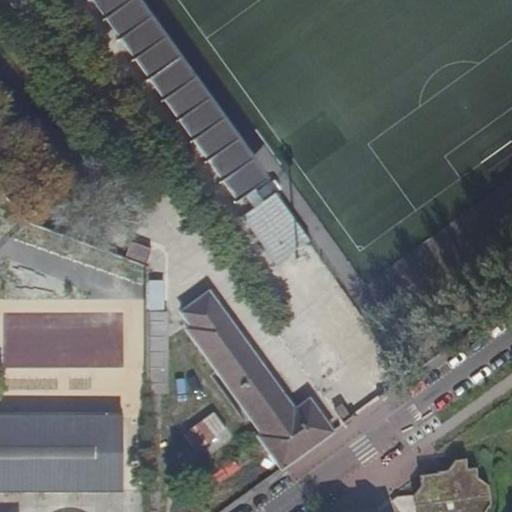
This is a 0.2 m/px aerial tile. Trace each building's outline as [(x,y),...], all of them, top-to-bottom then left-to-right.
[(266,181),(134,0),(89,0),(237,201),(244,196),(256,189),(266,181)] [(254,209),(242,218),(268,254),(302,230),(276,194),(265,201),(256,189),(244,196),(254,209)] [(256,437),(281,471),(334,433),(308,398),(294,410),(208,296),(179,319),(187,330),(184,333),(260,434),(256,437)] [(166,312),(147,312),(148,511),(159,511),(160,394),(168,394),(166,312)] [(197,456),(229,432),(213,412),(182,436),(197,456)] [(0,491),(122,490),(121,417),(0,417),(0,491)] [(430,470),(430,473),(422,474),(424,484),(415,494),(417,510),(419,511),(482,511),(490,503),(488,484),(478,475),(476,466),(468,466),(466,457),(456,458),(449,468),(430,470)]
